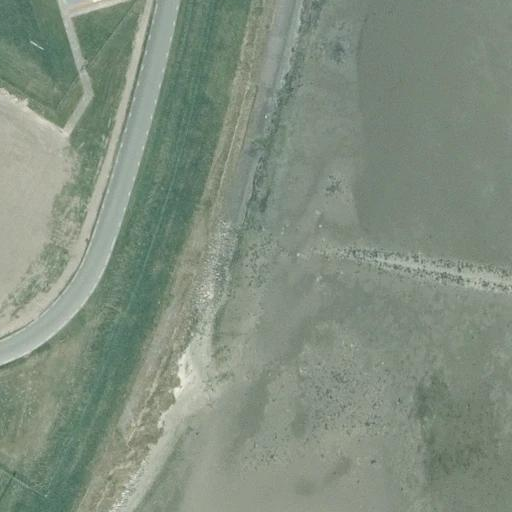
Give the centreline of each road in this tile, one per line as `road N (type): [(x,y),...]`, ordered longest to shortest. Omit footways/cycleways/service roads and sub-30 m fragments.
road 1 (track): [(44,511),(57,500),(157,247),(222,0)]
road 2 (unclassified): [(0,354),(42,331),(89,275),(168,0)]
